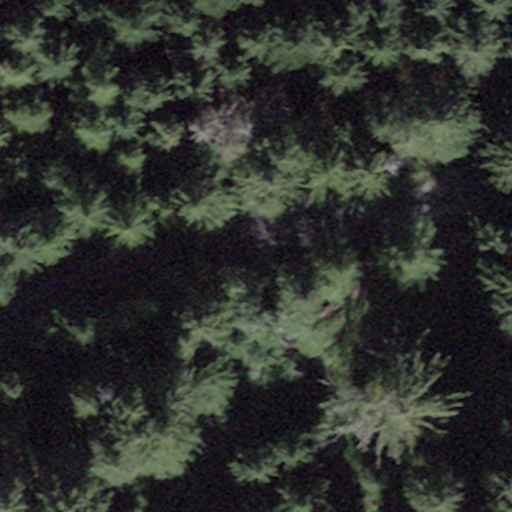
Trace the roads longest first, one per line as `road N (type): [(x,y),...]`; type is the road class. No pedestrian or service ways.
road 1 (unclassified): [(511,181),(189,231),(0,315)]
road 2 (track): [(491,187),(481,217),(187,470),(154,511)]
